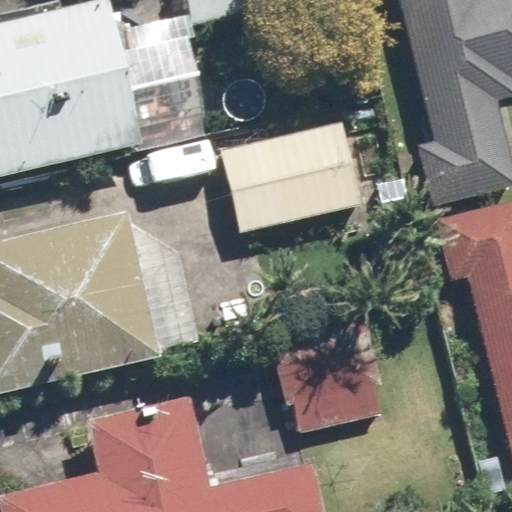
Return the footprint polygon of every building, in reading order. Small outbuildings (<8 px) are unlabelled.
[(293,0),(185,0),(192,30),(295,6),(293,0)] [(434,148),(419,152),(432,211),(511,192),(511,181),(494,103),(511,99),(511,0),(384,0),(387,10),(402,6),(434,148)] [(120,35),(113,1),(0,27),(0,181),(146,149),(144,138),(208,124),(185,20),(120,35)] [(362,210),(343,125),(220,153),(239,238),(362,210)] [(445,287),(467,282),(510,470),(511,469),(511,204),(431,223),(445,287)] [(179,258),(134,230),(131,216),(0,245),(0,400),(201,355),(179,258)] [(291,438),(384,417),(367,343),(274,364),(291,438)] [(211,492),(190,402),(85,425),(97,477),(0,498),(0,501),(2,511),(323,511),(314,469),(211,492)]
